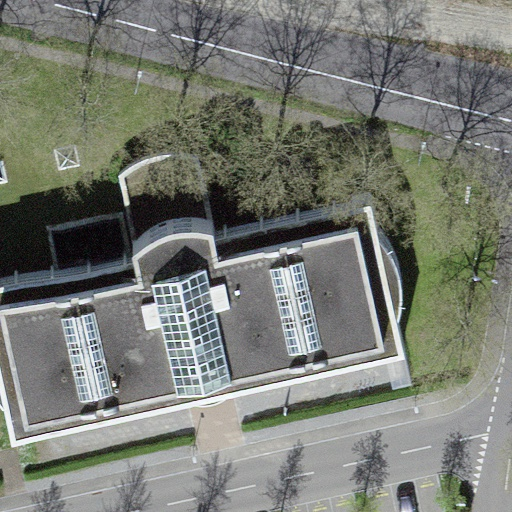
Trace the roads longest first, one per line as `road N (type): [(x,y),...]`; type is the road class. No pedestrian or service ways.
road 1 (primary): [(37,0),(511,113)]
road 2 (residential): [(511,429),(145,511)]
